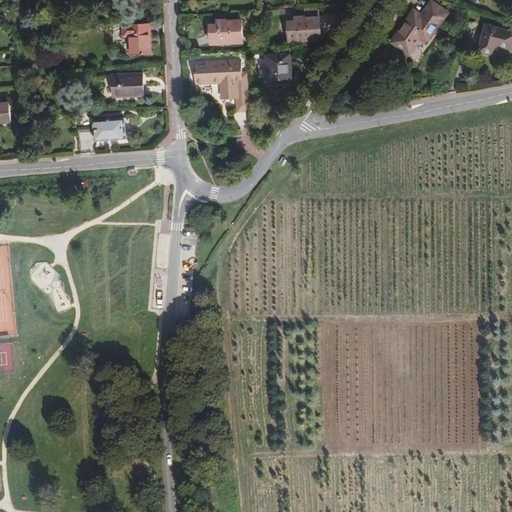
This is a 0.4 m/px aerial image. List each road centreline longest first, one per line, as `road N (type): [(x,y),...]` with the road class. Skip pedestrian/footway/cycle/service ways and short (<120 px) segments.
road 1 (unclassified): [(192,181),(181,207),(161,422),(169,511)]
road 2 (tertiary): [(511,93),(333,128),(293,126)]
road 3 (tertiary): [(0,170),(182,156)]
road 4 (unclassified): [(182,156),(171,0)]
road 5 (residential): [(379,0),(293,126)]
road 6 (tertiary): [(293,126),(238,191),(216,194),(192,181)]
